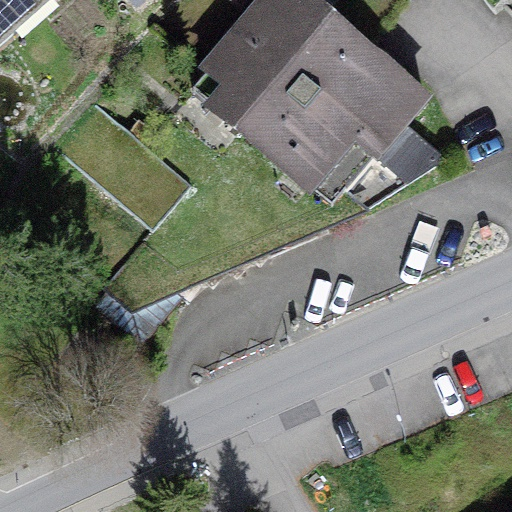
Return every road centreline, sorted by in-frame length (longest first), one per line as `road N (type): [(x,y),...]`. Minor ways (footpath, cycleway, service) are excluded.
road 1 (residential): [(511,280),(243,402)]
road 2 (residential): [(243,402),(5,511)]
